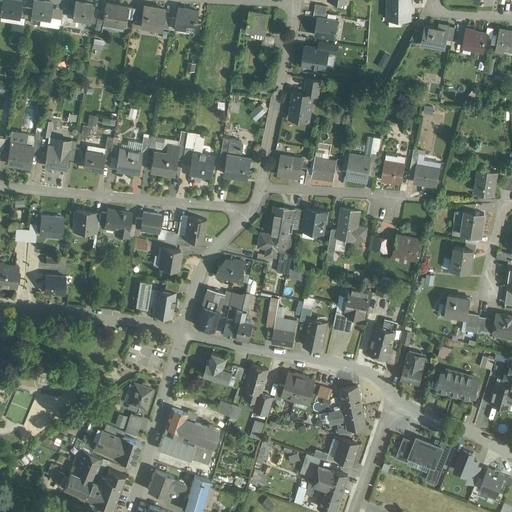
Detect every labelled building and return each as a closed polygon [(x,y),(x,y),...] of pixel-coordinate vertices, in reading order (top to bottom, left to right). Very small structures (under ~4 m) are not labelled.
[(22,1),(17,0),(3,0),(1,14),(19,17),(21,6),(22,1)] [(52,2),(37,0),(33,0),(32,8),(31,19),(30,22),(40,24),(41,17),(49,18),(52,2)] [(409,0),(388,0),(388,19),(409,19),(409,0)] [(75,2),(73,15),(67,14),(65,25),(80,28),(82,19),(90,21),(90,20),(92,10),(93,5),(75,2)] [(127,6),(106,3),(104,12),(103,19),(102,24),(102,27),(123,31),(123,28),(124,23),(125,23),(127,6)] [(327,5),(315,4),(314,11),(326,12),(327,5)] [(165,9),(143,5),(140,25),(162,29),(162,27),(164,15),(165,9)] [(197,10),(177,7),(176,17),(174,25),(175,25),(194,28),(197,10)] [(98,11),(92,10),(90,20),(90,21),(90,22),(96,23),(98,11)] [(269,14),(250,11),(248,21),(247,29),(256,30),(255,37),(263,39),(264,32),(266,32),(269,14)] [(328,19),(317,17),(314,34),(335,37),(338,20),(328,19)] [(102,24),(96,23),(94,35),(100,36),(102,27),(102,24)] [(455,26),(444,24),(443,28),(448,29),(446,43),(452,44),(455,26)] [(443,28),(425,25),(424,31),(421,42),(445,47),(446,43),(448,29),(443,28)] [(475,29),(466,27),(463,45),(483,49),(486,38),(487,33),(486,33),(475,30),(475,29)] [(511,30),(500,28),(496,48),(504,49),(505,46),(511,47),(511,30)] [(424,31),(415,29),(410,40),(421,42),(424,31)] [(274,47),(275,35),(265,34),(264,46),(274,47)] [(93,47),(108,49),(109,40),(94,38),(93,47)] [(338,44),(320,41),(319,48),(328,49),(328,52),(336,53),(338,44)] [(319,48),(305,46),(302,64),(325,68),(328,52),(328,49),(319,48)] [(321,80),(307,78),(304,93),(313,94),(313,95),(319,96),(321,80)] [(511,91),(504,90),(502,104),(511,105),(511,103),(511,91)] [(304,93),(301,92),(298,91),(298,92),(293,91),(289,117),(309,120),(313,95),(313,94),(304,93)] [(260,103),(250,113),(257,120),(267,111),(260,103)] [(76,120),(77,113),(65,111),(64,119),(76,120)] [(87,123),(96,125),(98,114),(89,113),(87,123)] [(52,117),(44,116),(41,134),(49,135),(50,127),(52,117)] [(60,119),(52,117),(50,127),(56,128),(57,124),(59,124),(60,119)] [(91,127),(83,125),(81,133),(89,135),(91,127)] [(187,131),(181,130),(178,145),(179,145),(177,158),(182,159),(187,131)] [(187,131),(182,159),(190,161),(192,151),(193,151),(196,132),(187,131)] [(148,147),(148,148),(154,149),(163,151),(165,138),(150,135),(150,137),(148,147)] [(367,135),(366,151),(379,152),(380,135),(367,135)] [(113,137),(107,136),(105,148),(104,153),(104,156),(110,157),(113,137)] [(141,146),(148,147),(150,137),(143,136),(141,146)] [(70,139),(54,137),(53,145),(47,144),(44,164),(66,167),(68,156),(69,148),(69,147),(70,140),(70,139)] [(229,138),(223,137),(220,153),(226,154),(229,138)] [(11,139),(5,138),(3,150),(8,151),(10,142),(11,139)] [(241,140),(229,138),(226,154),(224,167),(223,173),(234,175),(234,174),(247,176),(247,177),(251,157),(238,155),(239,148),(243,149),(244,144),(241,140)] [(76,141),(70,140),(69,147),(69,148),(68,156),(74,157),(76,141)] [(10,142),(8,151),(7,162),(30,165),(33,150),(33,146),(33,145),(10,142)] [(168,144),(166,152),(163,151),(154,149),(151,169),(174,173),(177,158),(179,145),(178,145),(168,144)] [(105,148),(87,145),(86,150),(83,166),(102,169),(104,156),(104,153),(105,148)] [(140,151),(120,148),(118,158),(116,167),(138,171),(140,159),(141,151),(140,151)] [(193,151),(192,151),(190,161),(188,171),(194,173),(194,177),(195,179),(198,180),(200,178),(201,174),(210,175),(214,155),(193,151)] [(378,153),(371,152),(370,157),(371,158),(369,167),(376,168),(378,153)] [(419,153),(413,152),(411,162),(418,163),(419,153)] [(226,154),(220,153),(218,166),(224,167),(226,154)] [(302,158),(281,154),(278,174),(279,174),(279,173),(289,175),(289,176),(299,178),(301,167),(303,158),(302,158)] [(370,157),(350,154),(346,177),(367,181),(368,174),(369,167),(371,158),(370,157)] [(397,156),(386,154),(385,160),(381,180),(401,183),(405,163),(396,162),(397,156)] [(110,166),(116,167),(118,158),(111,157),(110,166)] [(336,160),(315,157),(312,175),(333,179),(335,169),(337,160),(336,160)] [(418,163),(411,162),(409,174),(415,175),(416,164),(417,164),(418,163)] [(417,164),(416,164),(415,175),(414,182),(436,186),(439,168),(417,164)] [(497,170),(478,167),(475,190),(476,190),(476,188),(485,189),(484,192),(493,193),(497,170)] [(293,211),(274,207),(270,234),(269,234),(290,237),(293,218),(294,211),(293,211)] [(326,211),(307,207),(305,220),(303,229),(323,232),(326,211)] [(131,212),(107,208),(107,212),(104,226),(105,226),(117,228),(116,232),(127,234),(131,212)] [(360,211),(341,208),(338,229),(337,235),(356,238),(356,237),(365,238),(367,227),(358,225),(360,211)] [(475,211),(465,209),(465,210),(462,210),(457,209),(455,210),(455,213),(454,218),(462,220),(464,220),(462,232),(470,233),(478,234),(481,235),(482,226),(481,226),(482,219),(483,220),(484,212),(475,211)] [(90,211),(75,210),(73,230),(91,231),(93,213),(89,213),(90,211)] [(107,212),(101,211),(100,214),(98,228),(104,229),(105,226),(104,226),(107,212)] [(161,215),(143,212),(140,228),(158,232),(161,215)] [(100,214),(93,213),(91,231),(97,232),(98,228),(100,214)] [(55,217),(41,216),(40,234),(40,232),(52,233),(52,235),(61,236),(63,217),(55,216),(55,217)] [(207,219),(188,216),(187,216),(190,217),(187,234),(184,234),(184,238),(190,239),(203,241),(207,219)] [(29,230),(16,228),(15,239),(28,241),(29,230)] [(338,229),(331,228),(327,251),(334,252),(337,235),(338,229)] [(290,237),(269,234),(270,234),(261,232),(259,246),(267,247),(266,254),(276,256),(277,249),(287,251),(290,237)] [(478,234),(470,233),(469,235),(467,235),(466,241),(476,242),(476,241),(477,241),(478,234)] [(420,239),(397,234),(393,254),(416,258),(420,239)] [(390,239),(375,236),(372,249),(387,252),(390,239)] [(184,238),(177,237),(176,243),(189,245),(190,239),(184,238)] [(476,242),(466,241),(465,247),(473,249),(476,250),(477,242),(476,242)] [(160,265),(163,247),(159,246),(157,254),(155,254),(153,264),(160,265)] [(465,247),(455,246),(451,269),(470,272),(473,249),(465,247)] [(180,250),(163,247),(160,265),(160,267),(178,270),(179,260),(180,250)] [(46,254),(46,264),(57,265),(58,255),(46,254)] [(58,255),(57,265),(65,265),(66,256),(58,255)] [(283,258),(279,257),(278,264),(291,267),(292,260),(283,258)] [(242,263),(226,259),(219,266),(217,275),(238,279),(242,263)] [(18,266),(3,264),(4,263),(0,262),(0,286),(1,286),(1,284),(16,286),(18,266)] [(291,267),(278,264),(277,271),(289,274),(291,267)] [(433,284),(435,274),(426,272),(424,282),(433,284)] [(65,276),(45,274),(44,291),(64,293),(64,291),(67,292),(67,284),(65,284),(65,276)] [(377,276),(366,275),(364,283),(375,285),(377,276)] [(393,279),(379,277),(377,292),(391,295),(393,279)] [(180,281),(166,279),(165,289),(176,291),(178,292),(180,281)] [(151,282),(140,280),(135,307),(147,309),(148,304),(153,305),(155,288),(150,288),(151,282)] [(225,293),(208,287),(202,304),(220,310),(223,303),(226,293),(225,293)] [(346,312),(336,310),(333,328),(350,332),(354,314),(364,316),(367,301),(368,301),(370,291),(351,287),(346,312)] [(165,289),(155,288),(153,305),(151,313),(172,317),(173,308),(176,309),(177,300),(175,300),(176,291),(165,289)] [(226,293),(223,303),(230,305),(233,291),(226,289),(225,293),(226,293)] [(243,308),(247,291),(241,293),(233,291),(230,305),(228,312),(235,313),(236,307),(243,308)] [(243,308),(242,312),(236,336),(250,338),(253,320),(245,319),(247,310),(247,311),(251,292),(247,291),(243,308)] [(470,297),(448,294),(445,313),(467,316),(467,317),(468,313),(470,297)] [(202,304),(196,325),(215,331),(221,310),(220,310),(202,304)] [(279,305),(270,304),(267,325),(275,326),(276,316),(277,316),(279,305)] [(233,319),(227,318),(223,333),(236,336),(242,312),(243,308),(236,307),(235,313),(233,319)] [(310,308),(303,307),(300,320),(307,321),(308,318),(310,308)] [(480,315),(468,313),(467,317),(467,316),(465,330),(477,332),(480,316),(480,315)] [(511,315),(497,313),(494,333),(509,336),(509,333),(511,333),(511,315)] [(277,316),(276,316),(275,326),(272,342),(292,346),(297,320),(277,316)] [(494,318),(480,316),(477,332),(481,332),(481,330),(492,332),(492,331),(491,331),(493,318),(494,318)] [(326,321),(308,318),(307,321),(306,323),(309,324),(304,345),(321,348),(326,321)] [(397,322),(384,319),(382,326),(395,330),(397,322)] [(377,325),(369,353),(388,358),(391,348),(396,330),(395,330),(382,326),(377,325)] [(405,329),(401,341),(409,343),(412,331),(405,329)] [(472,345),(461,343),(460,348),(470,351),(472,345)] [(452,348),(441,344),(441,345),(438,355),(449,359),(452,348)] [(391,348),(388,358),(387,362),(394,363),(398,349),(391,348)] [(227,356),(212,351),(209,361),(208,360),(203,374),(236,384),(238,378),(230,375),(232,368),(224,366),(227,356)] [(426,356),(408,351),(405,363),(405,362),(400,379),(419,383),(423,367),(422,367),(426,356)] [(495,358),(483,355),(480,365),(491,369),(495,358)] [(505,384),(496,381),(491,402),(509,407),(511,402),(511,397),(511,362),(508,374),(505,373),(503,378),(506,379),(505,384)] [(269,368),(252,363),(244,388),(249,390),(246,399),(256,402),(259,392),(261,393),(262,393),(264,383),(266,383),(268,377),(266,376),(269,368)] [(244,368),(233,365),(232,368),(230,375),(238,378),(241,379),(244,368)] [(475,376),(446,368),(445,372),(441,371),(438,383),(439,384),(437,389),(472,398),(473,393),(475,393),(478,381),(474,380),(475,376)] [(302,376),(288,372),(284,385),(281,395),(282,395),(295,399),(302,376)] [(315,380),(302,376),(295,399),(308,403),(315,380)] [(152,388),(134,382),(128,402),(146,408),(152,388)] [(284,385),(279,383),(274,398),(281,400),(282,395),(281,395),(284,385)] [(326,387),(321,385),(317,396),(323,397),(326,387)] [(358,386),(341,389),(343,399),(340,400),(342,409),(362,405),(358,386)] [(333,388),(326,387),(323,397),(329,399),(333,388)] [(273,397),(262,393),(261,393),(259,392),(256,402),(253,409),(268,414),(273,397)] [(232,403),(221,400),(217,411),(229,415),(232,403)] [(362,405),(342,409),(330,411),(332,423),(347,420),(347,424),(348,427),(352,427),(365,424),(362,405)] [(187,413),(172,407),(165,427),(183,433),(184,432),(189,434),(187,438),(195,440),(193,444),(195,444),(212,450),(219,430),(212,428),(213,425),(208,423),(207,426),(193,421),(196,412),(188,410),(187,413)] [(142,416),(131,413),(124,431),(135,436),(142,416)] [(254,418),(251,436),(261,438),(264,420),(254,418)] [(124,431),(106,424),(104,429),(101,428),(97,439),(94,446),(115,455),(134,462),(141,442),(123,436),(124,431)] [(347,424),(338,425),(339,433),(351,433),(352,427),(348,427),(347,424)] [(183,433),(165,427),(163,433),(181,439),(183,433)] [(181,439),(163,433),(158,448),(190,459),(191,457),(195,444),(193,444),(181,439)] [(97,439),(85,434),(79,447),(91,453),(94,446),(97,439)] [(410,455),(416,441),(404,436),(396,456),(408,461),(410,456),(410,455)] [(439,445),(417,437),(416,441),(410,455),(410,456),(431,464),(425,479),(431,481),(436,483),(452,444),(441,440),(439,445)] [(358,443),(343,438),(337,456),(352,461),(358,443)] [(212,450),(195,444),(191,457),(208,463),(212,450)] [(267,447),(261,445),(258,458),(264,459),(267,447)] [(91,453),(79,447),(74,460),(73,463),(62,486),(113,508),(125,474),(108,468),(106,476),(102,474),(107,459),(102,457),(91,453)] [(329,453),(316,448),(314,455),(321,457),(327,459),(329,453)] [(463,449),(455,470),(471,476),(477,461),(471,459),(474,453),(463,449)] [(289,455),(291,461),(300,458),(299,452),(289,455)] [(314,455),(307,452),(303,465),(317,470),(319,464),(321,457),(314,455)] [(348,474),(319,464),(317,470),(315,476),(312,483),(322,486),(341,493),(348,474)] [(317,470),(303,465),(300,471),(315,476),(317,470)] [(53,468),(49,478),(60,483),(64,473),(58,470),(53,468)] [(497,475),(493,474),(495,471),(488,468),(479,490),(483,492),(483,490),(483,492),(486,493),(496,497),(505,475),(498,472),(497,475)] [(173,475),(155,469),(148,489),(166,496),(166,495),(176,498),(178,491),(179,491),(181,486),(182,486),(183,486),(184,485),(185,483),(184,482),(183,481),(172,477),(173,475)] [(265,484),(267,472),(254,469),(252,482),(265,484)] [(210,479),(195,474),(184,510),(190,511),(199,511),(203,502),(210,504),(214,488),(208,487),(210,479)] [(309,482),(306,493),(312,495),(315,484),(309,482)] [(302,503),(307,487),(299,484),(295,501),(302,503)] [(341,493),(322,486),(319,495),(322,496),(319,506),(335,511),(341,493)]
